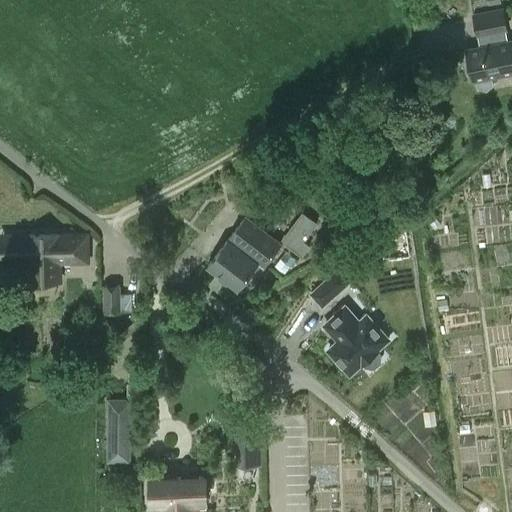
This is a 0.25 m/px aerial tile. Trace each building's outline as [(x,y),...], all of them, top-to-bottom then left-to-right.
[(466,47),(472,78),(476,78),(478,86),(482,87),(490,86),(493,83),(492,75),(511,70),(511,39),(511,38),(508,39),(506,26),(507,26),(504,10),(474,16),(477,32),(480,32),(482,44),(466,47)] [(321,212),(311,205),(284,240),(306,257),(318,241),(314,237),(331,214),(324,208),(321,212)] [(208,265),(238,287),(258,261),(264,265),(281,242),(246,215),(208,265)] [(86,262),(86,233),(5,234),(6,255),(29,255),(29,280),(58,280),(58,262),(86,262)] [(285,272),(296,258),(285,251),(275,265),(285,272)] [(350,280),(339,267),(310,293),(322,306),(350,280)] [(104,284),(104,310),(120,310),(120,284),(104,284)] [(381,345),(359,321),(349,331),(335,315),(324,324),(339,340),(328,349),(349,373),(362,362),(366,366),(374,367),(380,361),(380,353),(376,349),(381,345)] [(126,326),(114,335),(121,342),(132,333),(126,326)] [(138,395),(138,382),(128,382),(128,395),(138,395)] [(132,461),(133,397),(109,397),(108,461),(132,461)] [(153,431),(155,427),(155,414),(141,415),(141,432),(153,431)] [(237,450),(237,466),(253,466),(253,450),(237,450)] [(198,511),(199,508),(207,508),(206,475),(179,475),(179,470),(166,471),(166,476),(150,476),(151,502),(157,502),(157,511),(198,511)]
